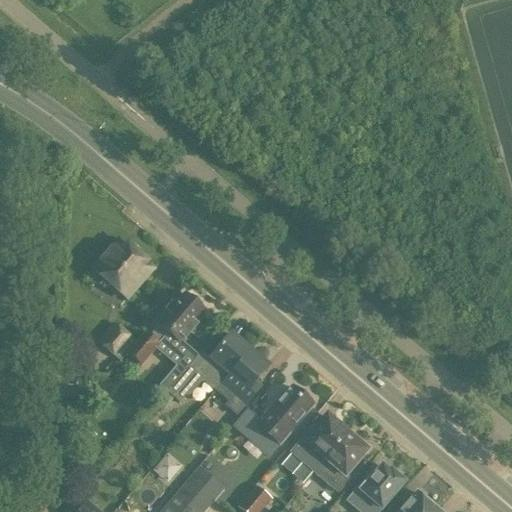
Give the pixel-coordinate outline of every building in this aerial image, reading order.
[(145,264),(126,247),(125,248),(118,242),(93,271),(126,300),(151,271),(144,265),(145,264)] [(175,367),(184,374),(199,356),(198,357),(182,344),(191,333),(198,339),(208,327),(198,319),(204,312),(201,310),(203,307),(191,297),(188,300),(184,297),(175,308),(170,304),(163,312),(168,316),(158,328),(151,337),(145,332),(126,356),(140,367),(154,350),(175,367)] [(96,342),(119,360),(135,340),(113,322),(96,342)] [(217,389),(215,391),(248,351),(230,335),(209,359),(209,360),(207,362),(199,356),(184,374),(167,393),(177,402),(184,395),(189,395),(199,383),(199,377),(201,375),(217,389)] [(248,351),(215,391),(214,392),(226,402),(223,405),(237,418),(257,394),(251,388),(268,368),(248,351)] [(167,393),(184,374),(175,367),(159,386),(167,393)] [(256,426),(279,446),(312,406),(292,388),(280,402),(277,400),(256,426)] [(243,435),(253,426),(243,416),(234,425),(243,435)] [(311,473),(312,474),(345,434),(326,418),(304,444),(287,464),(296,472),(313,451),(323,460),(311,473)] [(345,434),(312,474),(337,495),(354,476),(349,472),(366,452),(345,434)] [(165,454),(156,473),(172,480),(180,461),(165,454)] [(205,511),(224,490),(199,468),(161,511),(205,511)] [(369,501),(380,511),(403,484),(390,473),(389,474),(381,468),(369,481),(368,480),(358,492),(350,500),(361,510),(369,501)] [(236,507),(241,511),(261,511),(271,500),(255,486),(236,507)] [(427,511),(431,508),(415,494),(399,511),(427,511)] [(99,511),(87,501),(76,511),(99,511)] [(310,511),(327,511),(318,503),(310,511)]
